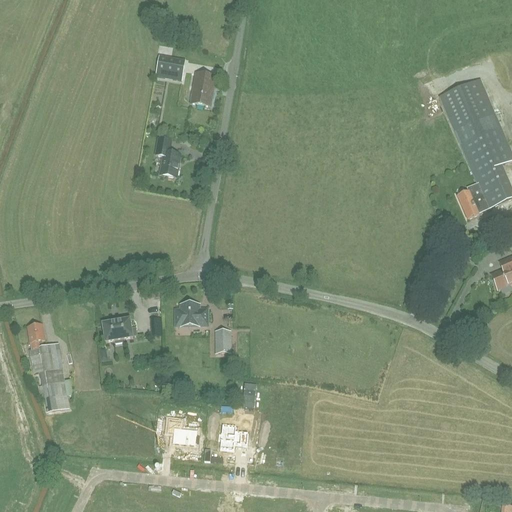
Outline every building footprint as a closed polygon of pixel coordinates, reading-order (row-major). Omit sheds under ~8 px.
[(164,44),(139,36),(131,60),(156,68),(164,44)] [(156,78),(165,80),(166,72),(174,74),(173,81),(182,83),(185,63),(160,58),(156,78)] [(210,108),(216,78),(196,75),(190,105),(210,108)] [(488,211),(511,200),(511,192),(501,167),(511,162),(511,156),(494,115),(495,115),(480,81),(440,99),(454,133),(477,185),(467,189),(469,193),(458,198),(468,220),(479,216),(478,214),(487,210),(488,211)] [(158,140),(158,142),(155,156),(163,158),(160,176),(176,179),(181,156),(169,154),(171,142),(158,140)] [(503,272),(492,276),(498,291),(511,285),(511,258),(500,264),(503,272)] [(207,312),(199,312),(199,307),(181,307),(181,312),(176,312),(176,326),(190,326),(190,328),(207,327),(207,312)] [(130,321),(129,321),(103,326),(103,327),(103,326),(106,344),(106,345),(107,345),(107,344),(115,343),(115,345),(124,344),(124,342),(132,340),(133,340),(133,339),(133,338),(137,337),(136,330),(131,331),(130,322),(130,321)] [(66,396),(64,385),(52,387),(51,380),(50,373),(62,371),(58,346),(42,349),(41,343),(45,343),(42,327),(28,329),(32,352),(30,352),(34,375),(40,374),(41,381),(42,388),(40,388),(41,394),(44,394),(47,415),(70,412),(67,398),(66,399),(66,396)] [(216,355),(231,355),(231,333),(216,333),(216,355)] [(122,430),(121,438),(124,438),(123,440),(124,440),(124,442),(132,443),(132,441),(145,442),(146,431),(152,432),(153,420),(140,418),(140,426),(125,425),(124,430),(122,430)] [(169,422),(167,435),(174,436),(172,447),(182,447),(182,448),(183,448),(186,448),(187,448),(196,449),(197,447),(199,447),(200,439),(197,439),(198,433),(182,431),(183,423),(169,422)] [(219,435),(218,442),(221,443),(220,451),(234,453),(235,446),(247,447),(249,435),(236,433),(237,428),(222,427),(221,435),(219,435)] [(268,437),(267,447),(271,447),(270,456),(285,458),(285,456),(286,449),(298,450),(299,448),(300,436),(287,435),(288,432),(287,431),(274,430),(273,430),(272,437),(268,437)] [(142,494),(140,511),(166,511),(167,505),(157,504),(158,496),(157,496),(157,497),(152,497),(153,495),(142,494)] [(179,500),(177,511),(209,511),(210,506),(203,505),(203,501),(189,499),(189,501),(179,500)] [(216,504),(215,511),(246,511),(247,511),(238,511),(239,504),(232,503),(226,502),(226,503),(218,502),(218,504),(216,504)]
